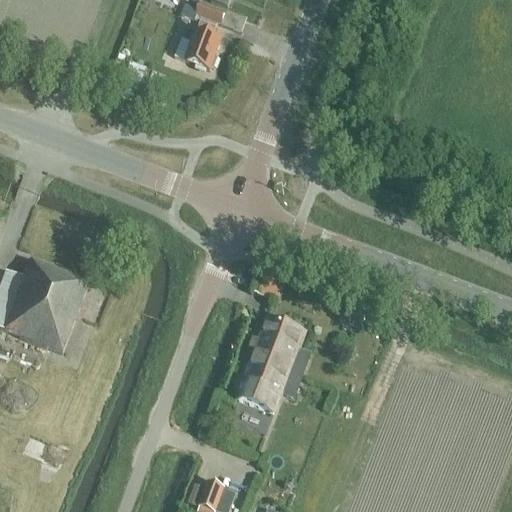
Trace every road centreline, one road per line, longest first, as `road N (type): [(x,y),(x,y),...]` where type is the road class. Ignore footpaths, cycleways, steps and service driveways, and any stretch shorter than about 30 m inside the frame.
road 1 (unclassified): [(127,511),(238,209)]
road 2 (tertiary): [(511,313),(238,209)]
road 3 (tertiary): [(238,209),(0,118)]
road 4 (tertiary): [(238,209),(317,0)]
